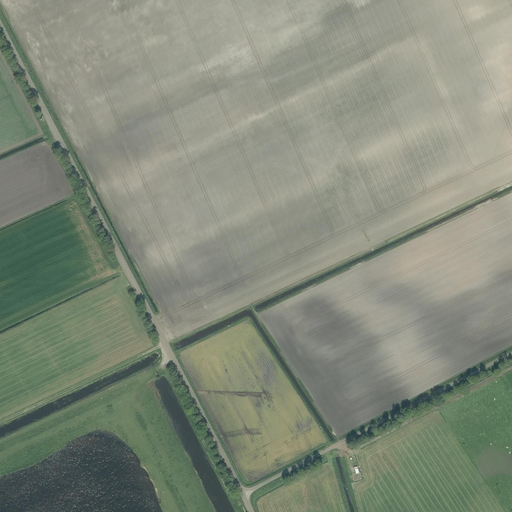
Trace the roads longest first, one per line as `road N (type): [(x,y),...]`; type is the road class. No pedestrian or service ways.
road 1 (unclassified): [(243,493),(0,25)]
road 2 (unclassified): [(243,493),(511,352)]
